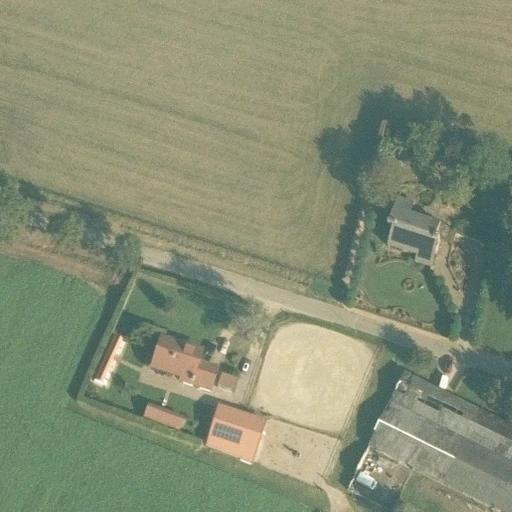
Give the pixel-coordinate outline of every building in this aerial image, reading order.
[(442,228),(423,222),(409,218),(413,206),(399,202),(389,231),(394,233),(389,249),(418,259),(420,254),(436,259),(441,244),(437,242),(442,228)] [(109,373),(124,342),(115,338),(100,369),(109,373)] [(152,370),(183,380),(182,385),(210,393),(217,371),(198,365),(201,354),(161,341),(152,370)] [(511,511),(511,429),(478,413),(405,377),(369,450),(497,511),(511,511)] [(209,440),(255,455),(265,424),(219,409),(209,440)] [(184,421),(169,415),(163,429),(178,435),(184,421)]
